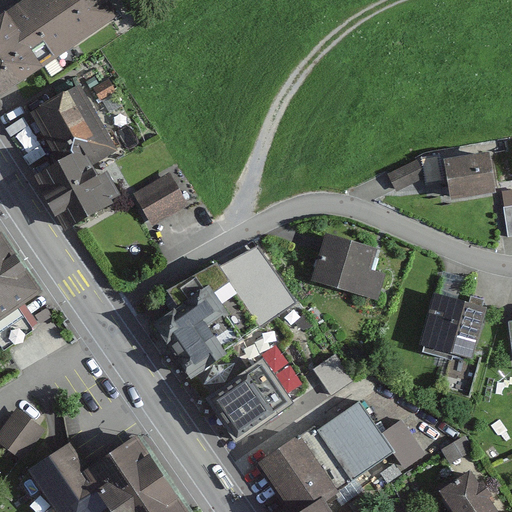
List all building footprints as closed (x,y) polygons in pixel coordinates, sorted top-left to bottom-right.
[(105,0),(24,0),(0,16),(0,95),(118,18),(105,0)] [(79,87),(35,113),(61,157),(35,173),(71,229),(121,199),(100,163),(118,153),(79,87)] [(486,152),(442,160),(449,199),(493,191),(486,152)] [(414,160),(387,175),(397,193),(424,179),(414,160)] [(168,171),(132,192),(150,223),(187,202),(168,171)] [(376,249),(321,233),(307,281),(379,302),(387,277),(369,272),(376,249)] [(0,234),(0,318),(38,294),(0,234)] [(224,273),(147,329),(186,382),(263,325),(224,273)] [(485,310),(434,295),(419,350),(471,364),(485,310)] [(314,368),(332,394),(353,380),(335,354),(314,368)] [(263,357),(199,402),(230,446),(294,401),(263,357)] [(355,402),(260,468),(292,511),(290,511),(329,511),(325,505),(397,454),(404,469),(431,453),(407,422),(383,436),(355,402)] [(19,413),(0,438),(0,447),(24,464),(47,432),(19,413)] [(71,442),(22,476),(47,511),(104,511),(107,510),(108,511),(184,511),(130,436),(88,466),(71,442)] [(492,511),(470,475),(439,494),(449,511),(492,511)]
